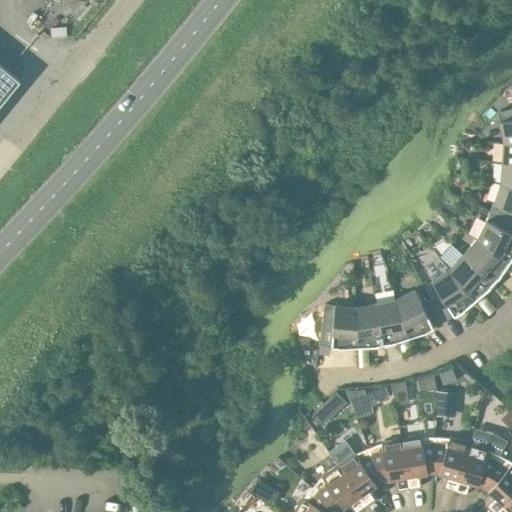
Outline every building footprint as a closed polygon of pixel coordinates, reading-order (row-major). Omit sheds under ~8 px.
[(0,105),(20,80),(0,64),(0,105)] [(500,121),(504,142),(511,141),(511,107),(497,112),(500,121)] [(511,141),(504,142),(502,162),(511,163),(511,141)] [(511,185),(511,163),(502,162),(500,183),(511,185)] [(511,185),(500,183),(493,203),(490,211),(511,220),(511,185)] [(511,220),(490,211),(486,220),(476,239),(509,261),(511,257),(511,220)] [(509,261),(476,239),(463,254),(493,282),(497,278),(498,278),(509,261)] [(493,282),(463,254),(449,269),(475,300),(490,287),(490,286),(493,282)] [(475,300),(449,269),(431,281),(439,294),(431,299),(443,321),(454,316),(459,312),(460,313),(475,300)] [(443,321),(431,299),(422,304),(415,290),(396,299),(408,337),(427,331),(427,330),(433,327),(443,321)] [(408,337),(396,299),(376,303),(383,343),(389,342),(389,343),(408,337)] [(358,346),(356,306),(334,305),(325,303),(319,344),(331,346),(338,347),(358,346)] [(383,343),(376,303),(356,306),(358,346),(378,345),(383,343)] [(356,411),(391,402),(387,384),(351,393),(356,411)] [(456,414),(455,391),(440,392),(441,415),(456,414)] [(336,394),(324,405),(332,413),(344,403),(336,394)] [(433,473),(435,437),(421,436),(421,435),(401,439),(409,488),(422,486),(420,474),(427,473),(433,473)] [(455,491),(469,442),(449,437),(449,438),(435,437),(433,473),(439,473),(446,475),(442,487),(455,491)] [(409,488),(401,439),(381,442),(381,443),(368,448),(382,482),(387,479),(394,478),(396,490),(409,488)] [(482,488),(500,456),(488,449),(488,448),(469,442),(455,491),(467,494),(470,483),(477,485),(482,488)] [(382,482),(368,448),(354,454),(354,453),(337,465),(366,505),(377,498),(370,488),(376,484),(382,482)] [(493,511),(495,511),(511,493),(511,462),(500,456),(482,488),(488,491),(493,495),(485,504),(493,511)] [(356,511),(366,505),(337,465),(321,476),(321,477),(312,487),(339,511),(343,507),(349,503),(355,511),(356,511)] [(338,511),(339,511),(312,487),(303,498),(302,497),(293,511),(338,511)] [(511,511),(511,493),(495,511),(511,511)]
